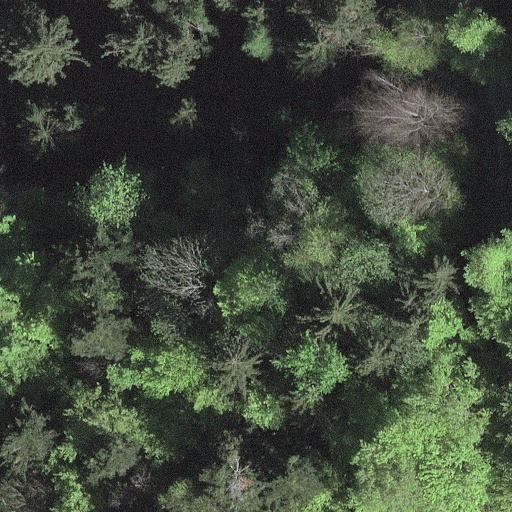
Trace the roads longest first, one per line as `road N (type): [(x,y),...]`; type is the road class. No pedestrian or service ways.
road 1 (track): [(511,184),(479,0)]
road 2 (track): [(511,356),(499,319),(511,203)]
